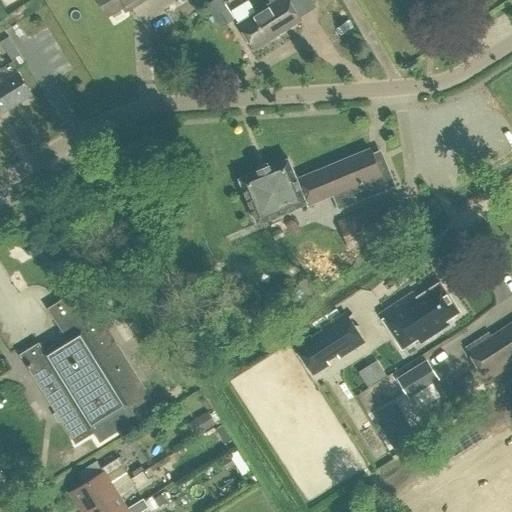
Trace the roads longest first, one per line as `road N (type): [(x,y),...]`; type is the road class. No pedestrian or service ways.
road 1 (unclassified): [(0,190),(131,111),(429,85),(511,42)]
road 2 (residential): [(511,188),(382,290)]
